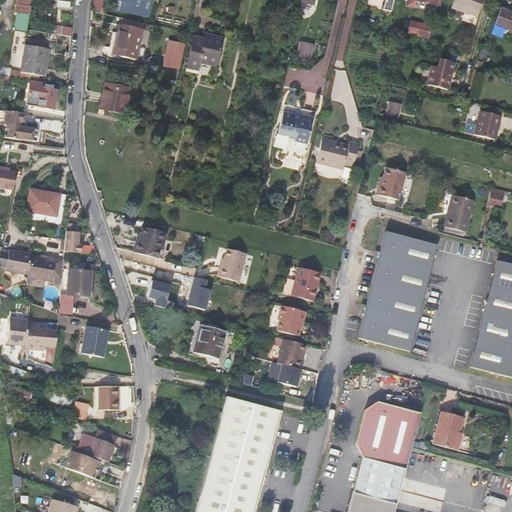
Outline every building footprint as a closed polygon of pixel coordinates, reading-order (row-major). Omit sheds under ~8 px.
[(29,15),(31,6),(29,6),(30,0),(17,0),(16,12),(29,15)] [(73,0),(51,0),(56,1),(56,7),(68,8),(68,2),(73,2),(73,0)] [(106,0),(93,0),(92,8),(92,9),(104,12),(106,0)] [(148,17),(151,0),(114,0),(112,9),(148,17)] [(384,0),(382,10),(390,12),(393,0),(384,0)] [(407,0),(406,5),(414,7),(437,13),(439,6),(440,0),(407,0)] [(452,0),(450,6),(477,15),(481,0),(452,0)] [(511,12),(501,8),(490,34),(501,38),(505,29),(511,31),(511,12)] [(427,38),(430,26),(410,22),(407,34),(427,38)] [(135,60),(141,29),(119,25),(117,33),(113,32),(108,56),(119,58),(119,56),(135,60)] [(70,36),(71,28),(56,26),(55,34),(70,36)] [(222,39),(206,35),(205,40),(202,39),(193,37),(186,71),(197,73),(200,63),(216,66),(222,39)] [(184,45),(168,41),(163,66),(179,69),(184,45)] [(310,59),(313,44),(299,41),(296,56),(310,59)] [(25,45),(20,72),(42,76),(47,49),(25,45)] [(475,65),(481,67),(486,48),(480,46),(475,65)] [(425,65),(427,58),(417,56),(415,63),(425,65)] [(431,66),(427,85),(447,90),(453,61),(446,60),(439,58),(437,67),(431,66)] [(41,88),(42,84),(30,82),(26,105),(54,109),(57,91),(41,88)] [(123,114),(129,89),(105,84),(100,109),(123,114)] [(399,118),(402,105),(389,101),(387,108),(386,114),(399,118)] [(305,144),(312,112),(283,105),(277,134),(275,146),(285,149),(288,137),(295,139),(295,142),(297,142),(296,145),(300,153),(303,153),(305,144)] [(16,112),(7,110),(5,125),(8,125),(6,138),(22,139),(22,138),(43,141),(45,129),(24,127),(25,113),(16,112)] [(468,126),(466,133),(495,140),(501,116),(479,111),(475,127),(468,126)] [(349,142),(348,145),(347,149),(334,146),(335,142),(321,138),(315,163),(343,170),(344,165),(352,167),(355,157),(358,144),(349,142)] [(397,200),(404,173),(384,169),(377,195),(397,200)] [(8,172),(0,171),(0,188),(13,191),(16,173),(8,172)] [(24,219),(54,224),(59,195),(29,189),(24,219)] [(500,195),(488,191),(485,204),(497,207),(500,195)] [(443,227),(465,233),(473,200),(456,196),(456,194),(449,193),(446,193),(443,194),(441,195),(440,197),(436,213),(446,215),(443,227)] [(66,196),(59,195),(54,224),(61,225),(66,196)] [(64,252),(80,253),(80,245),(77,245),(78,238),(78,232),(72,232),(73,224),(65,224),(64,240),(63,251),(63,252),(64,252)] [(134,253),(158,259),(160,249),(164,250),(168,233),(145,227),(141,241),(138,239),(134,253)] [(336,233),(323,230),(320,240),(333,243),(336,233)] [(385,232),(358,338),(408,350),(434,245),(385,232)] [(224,267),(220,266),(218,277),(239,282),(246,254),(228,249),(225,259),(224,267)] [(5,272),(14,273),(18,252),(8,250),(7,254),(2,253),(0,262),(0,266),(6,267),(5,272)] [(60,277),(62,257),(55,257),(47,256),(47,259),(41,258),(30,257),(30,253),(18,252),(14,273),(28,275),(28,278),(45,280),(52,281),(53,277),(60,277)] [(511,377),(511,264),(495,260),(468,366),(511,377)] [(298,268),(291,296),(313,302),(320,274),(298,268)] [(68,270),(66,294),(71,295),(89,296),(91,271),(68,270)] [(45,280),(28,278),(26,285),(43,288),(45,280)] [(152,281),(148,297),(165,302),(170,286),(152,281)] [(197,287),(180,283),(178,288),(181,289),(181,293),(194,296),(197,287)] [(70,316),(71,295),(66,294),(59,293),(57,314),(61,315),(63,315),(70,316)] [(304,312),(279,306),(276,319),(278,320),(275,331),(296,336),(297,329),(300,330),(304,312)] [(54,348),(55,332),(46,331),(46,326),(29,325),(29,322),(9,320),(6,343),(23,345),(23,352),(30,353),(30,350),(44,351),(44,347),(54,348)] [(193,353),(207,357),(217,359),(220,348),(224,331),(200,325),(193,353)] [(86,327),(81,353),(102,358),(107,331),(86,327)] [(302,353),(305,344),(282,338),(276,363),(297,368),(299,358),(300,352),(302,353)] [(224,349),(220,348),(217,359),(207,357),(205,362),(220,366),(224,349)] [(5,376),(23,383),(26,372),(6,365),(3,375),(5,376)] [(4,405),(13,407),(17,388),(26,391),(28,387),(20,384),(20,383),(10,379),(4,396),(4,405)] [(70,407),(73,398),(66,396),(68,391),(47,384),(47,382),(40,380),(38,386),(45,389),(42,396),(42,397),(70,407)] [(45,389),(38,386),(35,393),(42,396),(45,389)] [(116,386),(94,386),(94,400),(98,399),(99,411),(117,410),(116,386)] [(242,401),(225,397),(194,511),(254,511),(281,412),(242,401)] [(86,419),(90,404),(75,401),(72,416),(86,419)] [(393,511),(395,505),(411,446),(420,414),(374,402),(362,410),(356,432),(353,445),(360,458),(345,511),(393,511)] [(8,413),(13,415),(14,409),(6,406),(6,413),(8,413)] [(35,408),(33,414),(51,420),(54,414),(35,408)] [(458,450),(460,440),(457,439),(459,432),(463,417),(440,411),(432,444),(458,450)] [(13,427),(13,415),(8,413),(6,413),(5,412),(6,426),(8,426),(13,427)] [(34,430),(42,434),(44,428),(36,425),(34,430)] [(62,437),(46,430),(44,436),(60,443),(62,437)] [(77,452),(89,456),(108,463),(115,444),(95,437),(94,439),(83,435),(77,452)] [(71,452),(65,469),(95,479),(101,463),(71,452)] [(32,460),(9,454),(10,464),(25,470),(30,471),(32,460)] [(25,470),(15,468),(13,473),(25,478),(27,479),(28,471),(25,470)] [(77,511),(78,509),(52,501),(48,511),(77,511)]
